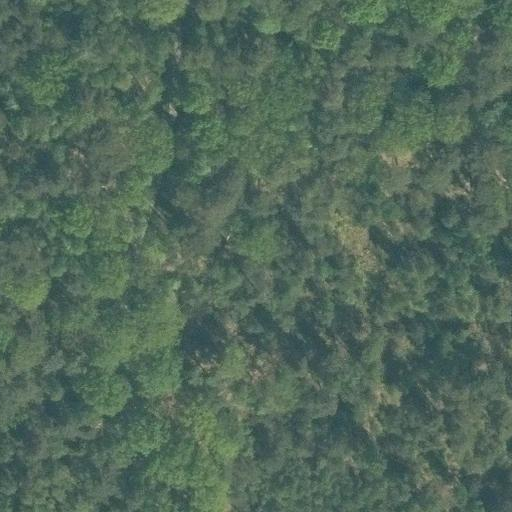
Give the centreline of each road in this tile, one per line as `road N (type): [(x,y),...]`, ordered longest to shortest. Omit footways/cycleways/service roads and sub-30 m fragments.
road 1 (track): [(170,0),(164,110),(119,281),(121,386),(170,511)]
road 2 (track): [(202,0),(511,90)]
